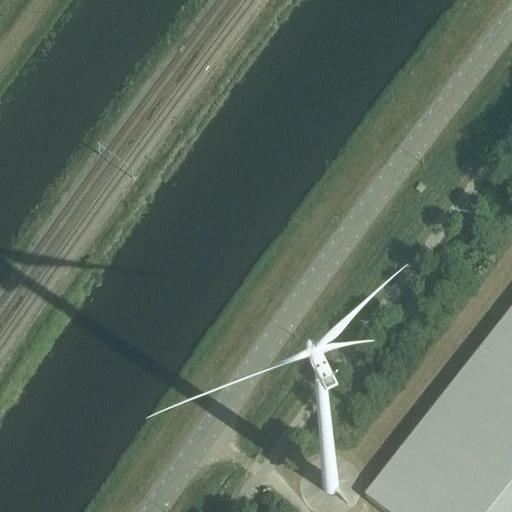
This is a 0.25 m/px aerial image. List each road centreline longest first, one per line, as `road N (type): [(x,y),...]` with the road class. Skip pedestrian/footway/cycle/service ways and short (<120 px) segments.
road 1 (tertiary): [(153,511),(342,240),(511,20)]
road 2 (unknown): [(511,122),(231,511)]
